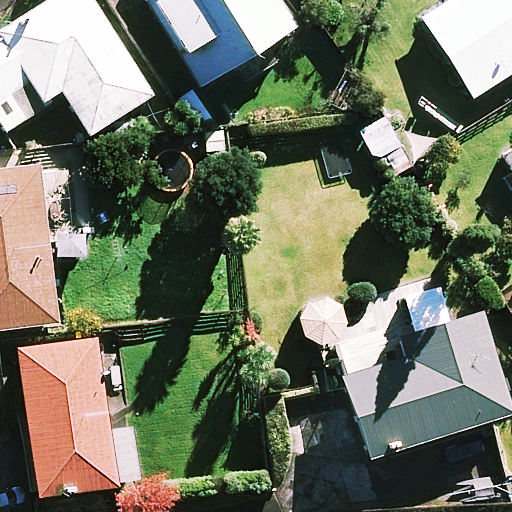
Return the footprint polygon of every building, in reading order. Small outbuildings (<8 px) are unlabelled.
[(149,100),(84,0),(57,0),(0,37),(0,129),(4,135),(60,99),(87,141),(149,100)] [(294,35),(272,0),(141,0),(198,94),(294,35)] [(511,0),(456,0),(418,25),(469,104),(511,75),(511,0)] [(406,167),(382,122),(357,135),(381,180),(406,167)] [(511,152),(498,161),(511,182),(511,152)] [(64,247),(56,171),(0,176),(0,334),(54,330),(46,249),(64,247)] [(394,300),(407,342),(395,346),(402,366),(339,386),(365,466),(508,421),(475,320),(445,330),(431,288),(394,300)] [(113,495),(93,347),(11,358),(30,506),(113,495)]
